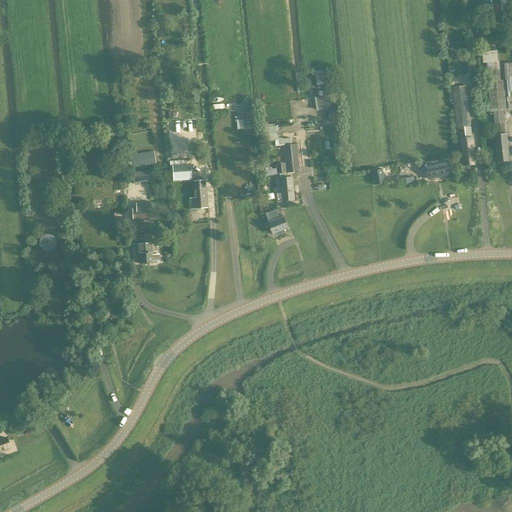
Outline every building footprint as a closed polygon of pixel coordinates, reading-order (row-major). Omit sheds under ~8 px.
[(510,0),(499,1),(502,24),(511,23),(511,3),(511,0),(510,0)] [(462,48),(465,73),(472,72),(469,47),(462,48)] [(137,49),(122,49),(122,67),(137,67),(137,49)] [(497,162),(508,161),(506,135),(505,135),(503,110),(505,109),(503,81),(500,81),(498,50),(482,52),(483,63),(486,63),(490,111),(493,110),(495,135),(497,162)] [(153,66),(137,66),(137,83),(153,83),(153,66)] [(470,126),(469,117),(466,87),(452,88),(456,118),(455,119),(456,128),(464,127),(465,139),(460,140),(463,165),(475,164),(472,138),(471,139),(470,126)] [(316,110),(332,107),(329,89),(318,91),(319,96),(314,97),(316,110)] [(329,123),(340,121),(338,108),(327,109),(329,123)] [(285,145),(286,162),(286,163),(287,172),(300,171),(298,143),(292,144),(292,138),(277,139),(276,124),(267,125),(267,122),(261,122),(263,140),(275,140),(275,146),(283,145),(285,145)] [(132,168),(156,164),(154,152),(130,156),(132,168)] [(448,164),(451,163),(450,158),(443,159),(444,165),(427,168),(429,179),(450,176),(448,164)] [(287,172),(286,163),(286,162),(277,163),(278,173),(280,173),(282,201),(295,200),(293,177),(288,177),(287,172)] [(183,177),(191,176),(189,165),(174,166),(175,181),(184,180),(183,177)] [(134,183),(158,180),(156,169),(133,173),(134,183)] [(384,183),(382,170),(371,172),(373,184),(384,183)] [(193,178),(195,197),(190,198),(191,209),(208,207),(205,180),(199,181),(198,178),(193,178)] [(135,220),(155,219),(155,208),(153,208),(152,202),(138,203),(139,209),(134,209),(135,220)] [(273,234),(287,228),(282,216),(279,217),(276,210),(266,214),(269,221),(268,222),(269,224),(273,234)] [(154,260),(160,260),(159,255),(154,255),(152,235),(139,236),(142,264),(155,263),(154,260)] [(120,299),(126,292),(115,283),(109,290),(120,299)] [(102,325),(117,308),(109,301),(94,318),(102,325)] [(0,451),(10,448),(6,437),(0,439),(0,451)]
